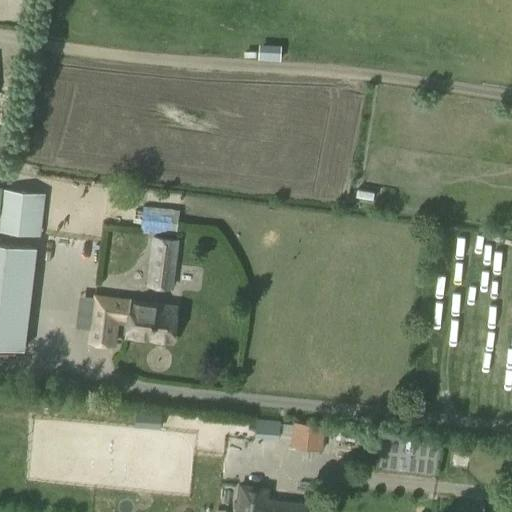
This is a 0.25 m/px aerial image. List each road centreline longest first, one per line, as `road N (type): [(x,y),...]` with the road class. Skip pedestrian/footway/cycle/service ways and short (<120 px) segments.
road 1 (unknown): [(0,32),(369,61),(511,81)]
road 2 (residential): [(511,428),(200,399),(125,384),(79,359)]
